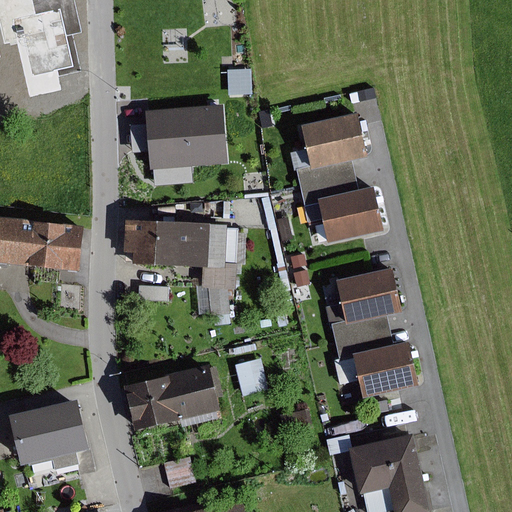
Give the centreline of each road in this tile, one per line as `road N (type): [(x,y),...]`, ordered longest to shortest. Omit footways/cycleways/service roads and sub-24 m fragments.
road 1 (residential): [(99,0),(103,342),(137,511)]
road 2 (residential): [(465,511),(382,135)]
